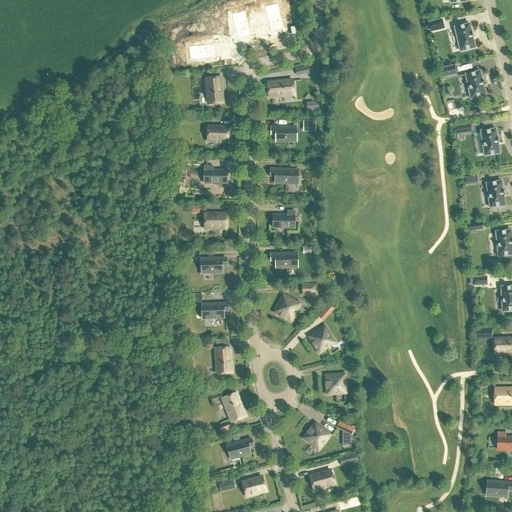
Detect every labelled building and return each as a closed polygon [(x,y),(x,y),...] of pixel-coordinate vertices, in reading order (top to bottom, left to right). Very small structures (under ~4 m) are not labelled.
[(278,4),(264,7),(270,32),(283,29),(278,4)] [(245,11),(231,15),(237,40),(250,37),(245,11)] [(203,18),(198,23),(201,27),(207,22),(203,18)] [(430,32),(437,31),(435,20),(428,22),(430,32)] [(471,32),(469,24),(454,27),(460,52),(475,48),(473,40),(474,40),(472,32),(471,32)] [(461,55),(458,45),(453,27),(430,34),(436,55),(444,53),(446,60),(461,55)] [(214,44),(189,46),(190,60),(216,58),(214,44)] [(439,69),(442,79),(456,76),(454,65),(439,69)] [(482,79),(480,71),(465,75),(471,99),(486,96),(484,87),(482,79)] [(223,102),(220,78),(206,79),(208,104),(223,102)] [(294,95),(293,80),(268,83),(269,97),(294,95)] [(207,95),(204,83),(188,86),(194,111),(204,109),(202,96),(207,95)] [(453,128),(455,135),(472,133),(471,125),(453,128)] [(228,142),(228,127),(208,127),(208,141),(228,142)] [(271,128),(271,135),(276,135),(276,141),(296,141),(296,127),(271,128)] [(497,137),(496,129),(480,132),(485,156),(500,154),(498,145),(499,145),(497,137)] [(213,167),(206,166),(206,170),(205,183),(227,184),(227,171),(213,170),(213,167)] [(271,169),(270,176),(275,176),(275,183),(298,184),(298,170),(271,169)] [(503,189),(501,181),(486,183),(490,208),(505,206),(504,198),(504,197),(503,189)] [(287,211),(287,215),(273,215),(273,228),(295,228),(295,215),(294,215),(294,211),(287,211)] [(205,229),(226,229),(226,214),(205,214),(205,229)] [(511,238),(511,239),(511,230),(496,232),(498,257),(511,255),(511,238)] [(484,257),(481,236),(471,238),(475,259),(484,257)] [(297,267),(297,254),(271,254),(271,261),(276,261),(276,268),(297,267)] [(226,259),(201,259),(202,273),(222,273),(222,266),(226,266),(226,259)] [(471,277),(472,287),(487,286),(487,277),(471,277)] [(315,286),(303,286),(303,294),(315,293),(315,286)] [(511,286),(501,287),(502,312),(511,311),(511,286)] [(483,291),(486,320),(503,318),(499,289),(483,291)] [(299,304),(283,296),(274,312),(291,320),(299,304)] [(223,318),(223,311),(228,311),(228,304),(202,305),(202,319),(223,318)] [(313,310),(303,321),(308,326),(318,315),(313,310)] [(309,337),(319,352),(334,343),(324,327),(309,337)] [(475,340),(492,340),(491,329),(475,329),(475,340)] [(511,353),(511,338),(494,339),(495,354),(511,353)] [(231,373),(230,348),(215,349),(217,374),(231,373)] [(199,382),(212,381),(211,353),(198,353),(199,382)] [(326,376),(327,394),(345,393),(344,375),(326,376)] [(511,403),(511,389),(495,389),(495,404),(511,403)] [(231,422),(245,416),(236,393),(222,399),(231,422)] [(227,421),(218,425),(221,433),(230,429),(227,421)] [(315,424),(304,438),(318,450),(329,435),(315,424)] [(498,437),(497,450),(511,450),(511,437),(505,437),(505,433),(498,433),(498,437)] [(251,439),(227,446),(231,459),(250,454),(248,447),(253,446),(251,439)] [(339,459),(342,467),(358,462),(356,454),(339,459)] [(330,471),(310,476),(314,490),(334,485),(330,471)] [(266,491),(262,477),(242,482),(246,496),(266,491)] [(486,496),(506,497),(507,490),(511,490),(511,486),(511,483),(487,482),(486,496)]
